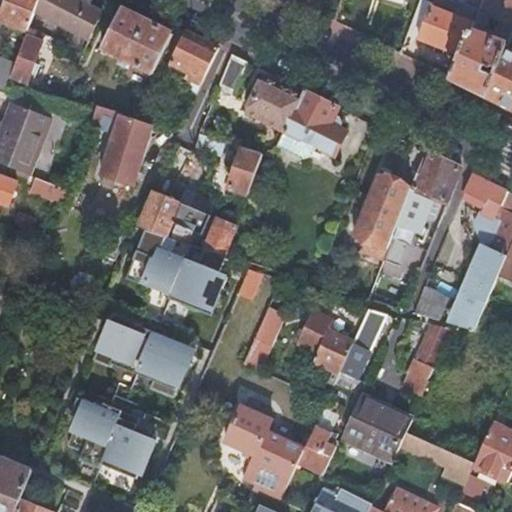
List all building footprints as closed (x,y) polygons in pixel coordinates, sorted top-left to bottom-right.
[(35,12),(39,0),(7,0),(0,20),(0,23),(27,34),(28,31),(29,28),(35,12)] [(104,15),(90,7),(74,0),(39,0),(35,12),(91,40),(104,15)] [(444,53),(459,58),(473,25),(474,26),(479,14),(483,0),(470,0),(472,1),(468,11),(441,0),(435,0),(432,9),(420,4),(407,38),(436,49),(444,53)] [(511,0),(483,0),(479,14),(488,18),(500,22),(511,26),(511,0)] [(152,78),(173,37),(122,12),(101,51),(121,62),(119,66),(127,70),(129,66),(152,78)] [(488,18),(479,14),(474,26),(473,25),(459,58),(450,82),(487,99),(505,51),(511,33),(511,26),(500,22),(493,40),(482,36),(488,18)] [(14,69),(10,79),(27,86),(44,44),(46,38),(37,35),(28,31),(27,34),(14,69)] [(220,50),(185,33),(169,66),(191,76),(189,81),(191,83),(184,98),(193,103),(220,50)] [(511,54),(505,51),(487,99),(511,111),(511,54)] [(248,64),(232,56),(218,90),(234,97),(248,64)] [(0,62),(0,89),(5,92),(9,83),(10,79),(14,69),(0,62)] [(285,134),(301,103),(281,92),(283,89),(264,80),(247,115),(285,134)] [(301,103),(302,99),(283,89),(281,92),(301,103)] [(285,134),(316,149),(335,159),(347,135),(340,132),(335,129),(333,121),(335,117),(339,109),(306,92),(302,99),(301,103),(285,134)] [(143,96),(132,118),(147,122),(157,103),(143,96)] [(13,106),(0,138),(0,166),(17,173),(30,178),(31,178),(53,121),(13,106)] [(97,108),(91,126),(115,134),(101,178),(134,188),(147,149),(153,150),(159,131),(153,130),(120,120),(122,115),(97,108)] [(335,129),(340,132),(343,127),(340,120),(335,117),(333,121),(335,129)] [(285,134),(278,148),(303,161),(311,158),(316,149),(285,134)] [(264,157),(244,150),(230,191),(249,197),(264,157)] [(461,170),(426,152),(411,190),(404,209),(420,216),(427,198),(447,206),(461,170)] [(30,178),(17,173),(16,176),(29,181),(30,178)] [(424,289),(414,316),(457,328),(475,333),(499,277),(511,247),(511,195),(471,175),(460,199),(483,211),(475,227),(483,247),(459,302),(441,295),(435,292),(424,289)] [(163,176),(139,230),(147,233),(168,239),(172,227),(178,229),(192,234),(195,228),(205,232),(209,218),(169,200),(177,183),(163,176)] [(0,203),(9,207),(17,185),(0,178),(0,203)] [(383,264),(395,232),(404,209),(411,190),(391,183),(390,184),(376,179),(367,202),(356,233),(368,237),(365,244),(366,245),(362,256),(383,264)] [(32,194),(53,202),(65,206),(69,192),(37,180),(32,194)] [(218,216),(215,223),(223,226),(226,219),(218,216)] [(207,252),(227,258),(238,230),(223,226),(215,223),(205,251),(207,252)] [(127,236),(109,229),(98,256),(116,264),(127,236)] [(174,241),(186,245),(193,247),(195,244),(190,242),(187,237),(177,232),(174,241)] [(168,239),(147,233),(127,281),(211,318),(229,280),(220,276),(227,258),(207,252),(200,268),(162,252),(168,239)] [(368,237),(356,233),(353,240),(365,244),(368,237)] [(511,247),(499,277),(511,281),(511,247)] [(254,301),(261,273),(244,269),(237,297),(254,301)] [(375,277),(373,297),(392,299),(394,280),(375,277)] [(269,309),(244,366),(259,373),(285,317),(269,309)] [(329,386),(334,388),(341,374),(355,344),(331,333),(333,327),(333,322),(314,313),(298,346),(318,356),(315,364),(335,374),(329,386)] [(186,377),(196,354),(155,337),(156,335),(114,318),(111,327),(112,327),(106,342),(103,341),(95,362),(113,370),(114,367),(154,383),(151,391),(175,401),(178,393),(177,393),(184,376),(186,377)] [(355,344),(341,374),(358,382),(383,327),(367,318),(355,344)] [(430,326),(407,374),(425,383),(449,331),(430,326)] [(425,383),(407,374),(400,389),(418,398),(425,383)] [(136,429),(139,421),(104,406),(103,410),(88,404),(79,400),(72,417),(80,420),(69,448),(84,454),(80,463),(100,471),(102,467),(137,481),(144,464),(147,465),(156,444),(153,443),(155,437),(136,429)] [(407,435),(410,427),(359,404),(341,440),(339,446),(390,470),(398,453),(407,435)] [(283,498),(298,466),(305,452),(268,435),(273,424),(242,410),(226,444),(255,458),(245,480),(257,486),(283,498)] [(511,434),(494,426),(475,467),(474,468),(506,483),(511,471),(511,434)] [(327,445),(331,436),(316,428),(305,452),(298,466),(323,478),(337,450),(327,445)] [(475,467),(407,435),(398,453),(448,477),(444,485),(462,494),(474,468),(475,467)] [(339,446),(341,440),(331,436),(327,445),(337,450),(339,446)] [(0,460),(0,511),(17,511),(21,503),(33,474),(0,460)] [(253,494),(281,502),(283,498),(257,486),(253,494)] [(373,506),(341,490),(336,501),(322,495),(313,511),(370,511),(371,511),(373,506)] [(387,511),(372,511),(371,511),(370,511),(438,511),(396,492),(387,511)] [(42,511),(21,503),(17,511),(42,511)]
